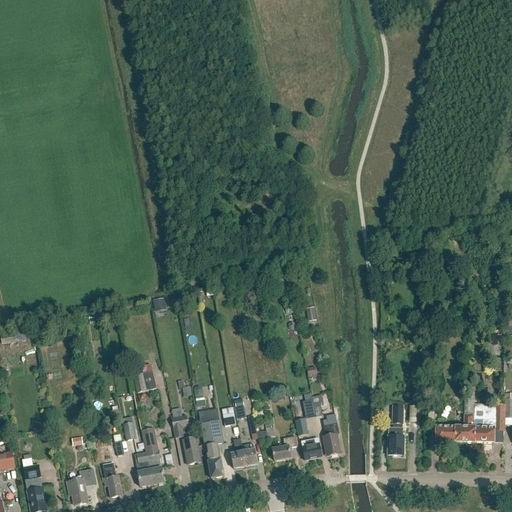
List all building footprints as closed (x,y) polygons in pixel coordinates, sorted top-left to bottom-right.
[(164,300),(153,302),(155,313),(166,311),(164,300)] [(314,309),(306,310),(308,323),(316,321),(314,309)] [(493,336),(492,344),(501,344),(502,336),(493,336)] [(137,395),(156,390),(150,366),(141,369),(143,375),(133,377),(137,395)] [(316,368),(307,370),(308,377),(317,376),(316,368)] [(196,388),(194,391),(195,397),(198,400),(201,399),(203,396),(203,390),(200,387),(196,388)] [(182,398),(191,397),(190,389),(181,391),(182,398)] [(313,399),(313,401),(314,406),(323,405),(322,397),(313,399)] [(466,429),(466,445),(494,445),(494,432),(504,433),(505,420),(505,407),(504,407),(464,406),(463,429),(466,429)] [(237,421),(246,420),(244,407),(235,409),(237,421)] [(224,428),(236,426),(233,409),(222,411),(224,428)] [(402,426),(403,409),(393,409),(392,426),(393,426),(393,430),(388,430),(388,438),(387,458),(403,458),(404,438),(402,438),(402,431),(402,430),(402,426)] [(223,478),(217,446),(224,445),(217,411),(198,414),(205,449),(207,449),(209,463),(208,463),(211,480),(223,478)] [(325,438),(323,439),(326,459),(340,456),(337,437),(339,436),(337,425),(335,416),(326,418),(326,422),(323,423),(324,428),(325,438)] [(184,439),(182,430),(189,429),(186,417),(171,420),(173,432),(174,431),(175,440),(184,439)] [(252,441),(257,440),(252,418),(247,419),(252,441)] [(305,420),(295,422),(298,438),(308,436),(305,420)] [(126,442),(136,440),(133,424),(123,426),(126,442)] [(270,429),(269,426),(265,427),(266,432),(258,433),(260,441),(275,438),(274,433),(273,433),(272,429),(270,429)] [(466,429),(463,429),(436,428),(435,444),(466,445),(466,429)] [(142,433),(146,454),(152,487),(164,485),(162,470),(161,470),(160,461),(158,452),(154,431),(142,433)] [(117,458),(124,457),(121,443),(120,436),(113,437),(117,458)] [(82,439),(72,440),(73,448),(83,446),(82,439)] [(187,467),(201,464),(196,439),(182,442),(187,467)] [(274,463),(291,460),(289,450),(297,448),(295,439),(283,441),(284,449),(272,451),(274,463)] [(245,469),(241,448),(240,441),(233,442),(236,455),(231,456),(234,471),(245,469)] [(318,446),(318,443),(302,446),(305,462),(321,459),(319,446),(318,446)] [(241,448),(245,469),(257,466),(253,446),(241,448)] [(0,471),(15,469),(12,453),(0,455),(0,471)] [(140,489),(152,487),(146,454),(134,457),(138,474),(137,474),(140,489)] [(33,468),(31,459),(22,461),(23,470),(25,481),(29,505),(32,504),(33,511),(43,511),(43,510),(46,510),(43,490),(39,490),(37,480),(41,479),(38,467),(33,468)] [(116,478),(113,465),(102,467),(105,481),(104,481),(106,489),(108,488),(110,500),(122,497),(118,478),(116,478)] [(88,505),(85,488),(95,486),(93,471),(79,474),(81,481),(67,484),(69,498),(72,498),(74,507),(88,505)]
